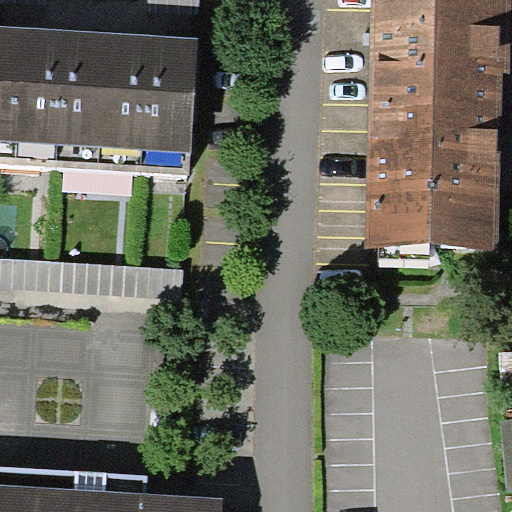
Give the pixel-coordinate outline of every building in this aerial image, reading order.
[(511,51),(511,0),(376,0),(371,249),(501,252),(504,79),(511,79),(511,51)] [(199,47),(0,35),(0,171),(192,182),(199,47)] [(183,272),(0,260),(0,292),(181,304),(183,272)] [(511,423),(500,424),(506,496),(511,495),(511,423)] [(151,483),(0,474),(0,511),(224,511),(225,506),(150,502),(151,483)]
